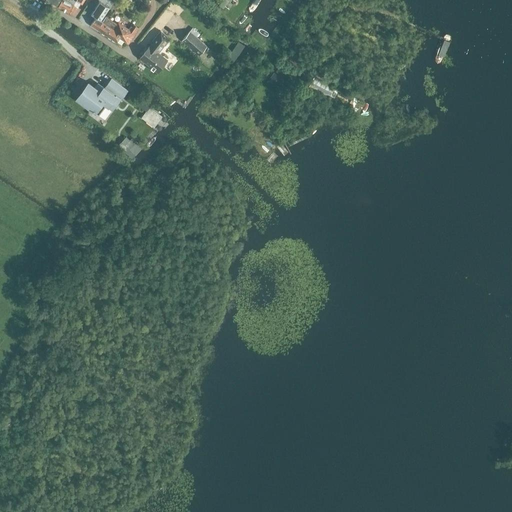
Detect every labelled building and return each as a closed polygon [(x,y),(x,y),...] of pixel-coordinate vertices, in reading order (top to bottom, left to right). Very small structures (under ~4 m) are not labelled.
[(82,4),(84,0),(76,0),(74,5),(65,0),(62,0),(59,6),(69,12),(70,12),(74,14),(78,7),(76,6),(79,2),(82,4)] [(225,9),(231,0),(224,0),(221,5),(225,9)] [(110,8),(100,1),(91,14),(96,17),(91,25),(101,32),(102,31),(106,24),(103,22),(103,21),(102,20),(110,8)] [(117,23),(106,17),(103,21),(103,22),(106,24),(102,31),(101,32),(117,42),(119,38),(129,44),(139,28),(132,23),(129,29),(118,22),(117,23)] [(159,52),(171,38),(161,30),(149,45),(150,46),(140,58),(158,72),(168,59),(159,52)] [(208,44),(191,30),(182,40),(200,55),(200,54),(208,44)] [(289,72),(282,66),(277,72),(284,78),(289,72)] [(280,84),(284,79),(277,73),(273,78),(270,81),(278,87),(280,84)] [(330,97),(336,88),(318,78),(312,88),(326,96),(326,95),(330,97)] [(127,90),(112,79),(106,87),(105,87),(101,91),(89,82),(77,98),(85,104),(88,100),(93,103),(90,108),(99,115),(107,105),(108,106),(108,105),(112,108),(116,103),(120,98),(121,99),(127,90)] [(293,89),(296,83),(291,79),(287,84),(293,89)] [(364,101),(368,94),(360,89),(355,96),(364,101)] [(154,127),(163,116),(151,108),(152,107),(150,106),(142,118),(154,127)]
